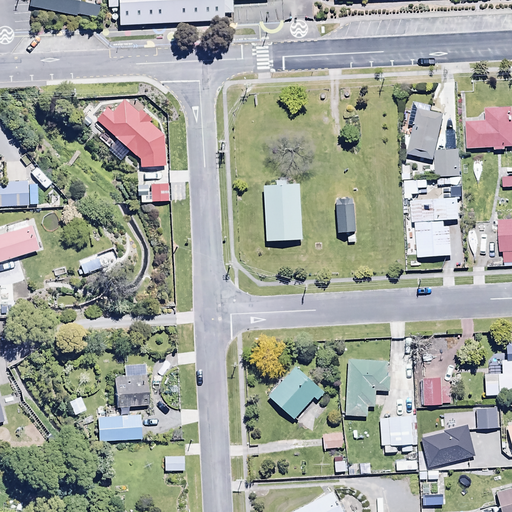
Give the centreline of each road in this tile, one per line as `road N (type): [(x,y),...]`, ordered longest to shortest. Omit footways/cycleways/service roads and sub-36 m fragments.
road 1 (residential): [(197,61),(511,45)]
road 2 (residential): [(511,298),(209,315)]
road 3 (residential): [(197,61),(209,315)]
road 4 (residential): [(0,70),(197,61)]
road 5 (residential): [(209,315),(219,511)]
